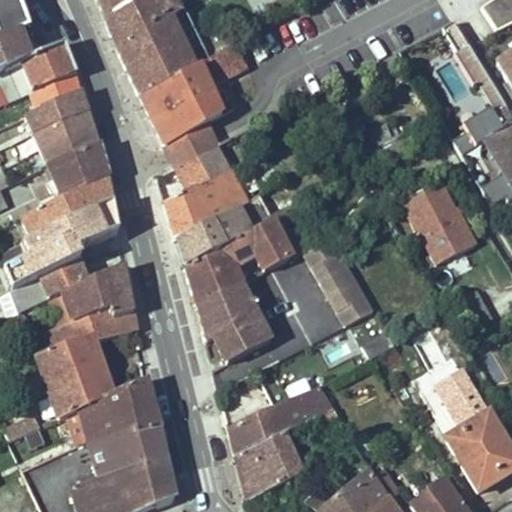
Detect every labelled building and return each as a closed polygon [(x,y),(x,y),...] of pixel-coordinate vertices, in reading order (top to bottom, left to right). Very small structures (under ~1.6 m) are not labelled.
[(0,0),(0,77),(37,61),(13,0),(0,0)] [(91,0),(102,26),(151,0),(91,0)] [(170,0),(151,0),(102,26),(113,56),(172,26),(181,22),(170,0)] [(207,56),(187,19),(181,22),(172,26),(191,64),(207,56)] [(172,26),(113,56),(138,102),(194,71),(191,64),(172,26)] [(73,79),(62,50),(37,61),(0,77),(0,97),(5,108),(31,96),(73,79)] [(212,135),(207,126),(221,119),(205,86),(221,84),(244,72),(244,71),(231,51),(194,71),(138,102),(167,158),(175,174),(215,153),(219,150),(212,135)] [(511,123),(467,51),(456,57),(473,86),(477,85),(493,113),(465,129),(468,134),(450,145),(461,163),(479,153),(498,182),(480,194),(489,209),(511,195),(511,197),(511,123)] [(511,56),(491,70),(511,103),(511,56)] [(80,96),(73,79),(31,96),(37,114),(80,96)] [(96,150),(80,96),(37,114),(23,121),(45,171),(96,150)] [(421,126),(417,118),(403,126),(406,133),(421,126)] [(403,155),(395,139),(367,155),(375,170),(375,169),(403,155)] [(22,226),(106,190),(96,150),(45,171),(59,204),(43,212),(38,204),(9,216),(14,226),(19,224),(22,226)] [(246,208),(215,153),(175,174),(185,197),(164,209),(175,246),(246,208)] [(443,189),(401,212),(435,273),(477,249),(443,189)] [(113,210),(106,190),(18,229),(23,246),(27,257),(94,226),(113,210)] [(267,226),(254,203),(246,208),(258,231),(267,226)] [(182,271),(258,231),(246,208),(175,246),(182,271)] [(233,274),(256,263),(263,276),(290,262),(283,247),(271,224),(267,226),(258,231),(182,271),(195,311),(240,288),(233,274)] [(77,268),(107,251),(94,226),(27,257),(23,246),(0,257),(0,273),(10,296),(77,268)] [(302,256),(312,250),(306,239),(299,242),(298,240),(283,247),(290,262),(302,256)] [(312,250),(302,256),(342,332),(373,316),(329,242),(312,250)] [(86,287),(77,268),(10,296),(19,316),(61,297),(86,287)] [(134,334),(122,270),(86,287),(61,297),(71,325),(28,341),(34,360),(77,344),(80,350),(94,346),(134,334)] [(257,322),(240,288),(195,311),(206,347),(214,344),(257,322)] [(491,322),(476,296),(455,308),(470,334),(491,322)] [(225,369),(269,347),(257,322),(214,344),(225,369)] [(345,338),(320,348),(326,365),(352,355),(345,338)] [(115,402),(94,346),(80,350),(77,344),(34,360),(59,428),(68,423),(81,417),(115,402)] [(491,354),(481,360),(496,383),(505,377),(491,354)] [(335,396),(330,386),(319,392),(324,402),(335,396)] [(161,440),(148,389),(115,402),(81,417),(87,451),(130,441),(133,450),(161,440)] [(331,415),(324,402),(319,392),(227,435),(234,461),(282,439),(318,421),(331,415)] [(322,429),(337,422),(331,415),(318,421),(322,429)] [(87,451),(81,417),(68,423),(77,450),(87,451)] [(511,475),(511,459),(488,419),(478,424),(509,477),(511,475)] [(39,431),(34,420),(3,434),(7,446),(39,431)] [(509,477),(478,424),(446,443),(477,497),(509,477)] [(301,479),(292,460),(282,439),(234,461),(246,507),(248,508),(300,481),(301,479)] [(166,511),(177,508),(161,440),(133,450),(130,441),(87,451),(97,481),(69,490),(76,511),(166,511)] [(368,473),(354,452),(347,455),(362,477),(368,473)] [(422,468),(416,458),(406,465),(413,474),(422,468)] [(374,511),(387,502),(373,480),(368,473),(362,477),(324,511),(322,511),(374,511)] [(401,504),(382,474),(373,480),(387,502),(393,511),(460,511),(441,486),(406,511),(398,511),(396,508),(401,504)] [(322,511),(324,511),(314,500),(301,510),(303,511),(322,511)] [(393,511),(387,502),(374,511),(393,511)]
